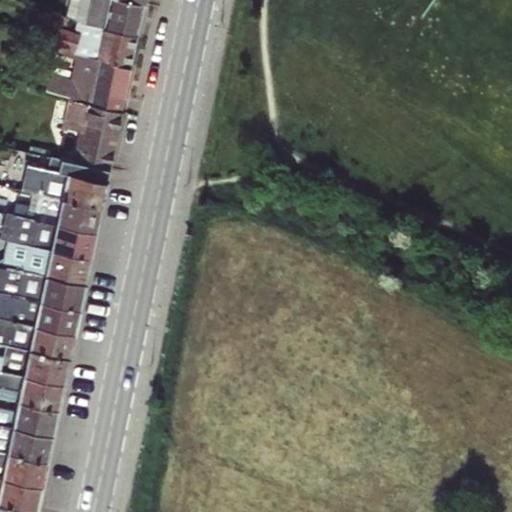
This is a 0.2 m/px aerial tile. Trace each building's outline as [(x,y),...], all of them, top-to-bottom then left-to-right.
[(94,25),(99,0),(83,0),(79,22),(94,25)] [(137,0),(99,0),(94,25),(140,35),(147,2),(137,0)] [(140,35),(94,25),(92,36),(73,29),(72,32),(62,29),(56,43),(71,49),(70,51),(80,54),(133,66),(140,35)] [(75,80),(80,54),(70,51),(65,77),(75,80)] [(133,66),(80,54),(75,80),(65,77),(52,75),(49,90),(89,104),(124,111),(133,66)] [(124,111),(89,104),(72,100),(66,126),(85,131),(84,135),(117,142),(124,111)] [(117,142),(84,135),(79,160),(112,168),(117,142)] [(112,168),(79,160),(64,158),(61,170),(31,163),(25,189),(42,193),(103,206),(112,168)] [(103,206),(42,193),(39,206),(18,202),(15,214),(98,232),(103,206)] [(98,232),(15,214),(0,210),(0,225),(53,237),(51,248),(93,257),(98,232)] [(93,257),(51,248),(10,240),(5,265),(87,283),(93,257)] [(87,283),(5,265),(0,264),(0,291),(82,309),(87,283)] [(82,309),(0,291),(0,316),(76,334),(82,309)] [(76,334),(0,316),(0,332),(11,334),(9,344),(71,358),(76,334)] [(71,358),(9,344),(6,357),(0,355),(0,369),(66,383),(71,358)] [(66,383),(0,369),(0,384),(11,387),(9,399),(60,410),(66,383)] [(60,410),(9,399),(0,396),(0,423),(55,436),(60,410)] [(55,436),(0,423),(0,449),(49,460),(55,436)] [(49,460),(0,449),(0,476),(44,486),(49,460)] [(0,504),(37,511),(38,511),(44,486),(0,476),(0,504)]
